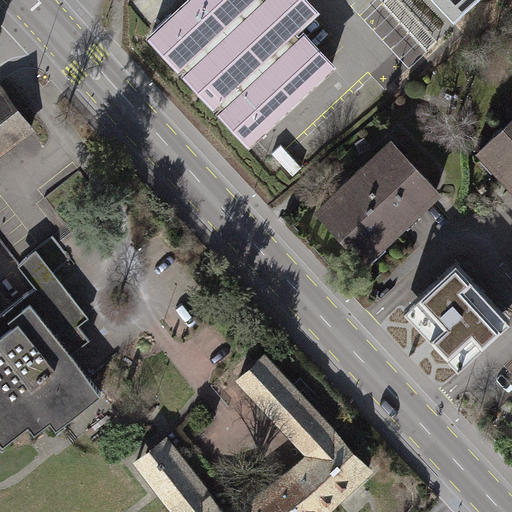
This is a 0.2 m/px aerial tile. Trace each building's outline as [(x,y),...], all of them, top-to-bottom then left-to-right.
[(175,0),(146,28),(250,137),(330,62),(298,28),(320,7),(313,0),(175,0)] [(432,0),(453,22),(477,0),(432,0)] [(5,79),(0,83),(0,155),(40,126),(5,79)] [(511,115),(473,152),(511,193),(511,115)] [(440,192),(389,135),(311,204),(362,261),(440,192)] [(0,438),(32,413),(44,428),(96,385),(66,349),(96,324),(29,243),(8,260),(32,289),(0,314),(0,438)] [(511,322),(511,318),(461,263),(409,311),(462,369),(511,322)] [(239,511),(236,511),(174,442),(142,470),(179,511),(320,511),(372,467),(271,355),(241,382),(304,454),(239,511)]
